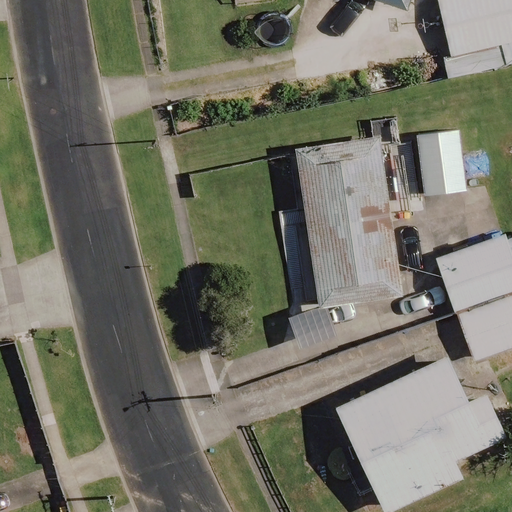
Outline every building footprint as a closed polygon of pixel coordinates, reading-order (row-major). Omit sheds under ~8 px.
[(511,0),(445,0),(457,49),(511,36),(511,0)] [(463,124),(424,129),(431,189),(471,184),(463,124)] [(383,128),(304,139),(327,298),(406,287),(383,128)] [(511,237),(509,228),(443,250),(461,304),(511,286),(511,237)] [(511,290),(461,309),(478,354),(511,341),(511,290)] [(455,348),(342,399),(390,504),(470,468),(462,451),(511,428),(511,423),(494,384),(475,392),(455,348)]
